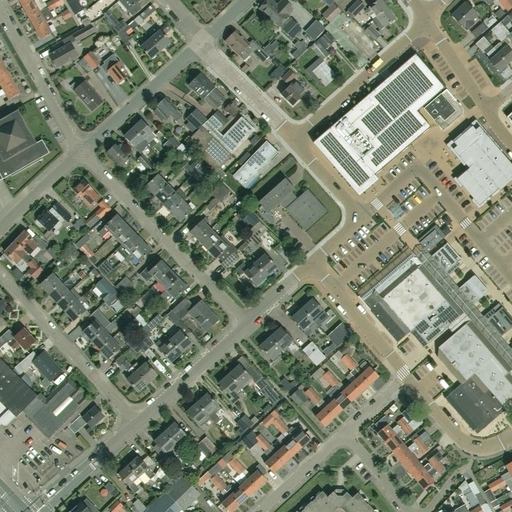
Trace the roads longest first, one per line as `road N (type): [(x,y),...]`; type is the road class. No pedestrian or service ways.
road 1 (residential): [(511,438),(463,445),(311,263)]
road 2 (residential): [(242,326),(78,151)]
road 3 (residential): [(134,421),(0,277)]
road 4 (residential): [(292,140),(428,19)]
road 5 (residential): [(78,151),(204,40)]
road 6 (residential): [(78,151),(0,6)]
road 7 (residential): [(311,263),(350,222),(353,207),(292,140)]
road 8 (residential): [(134,421),(242,326)]
road 9 (residential): [(35,511),(134,421)]
road 10 (residential): [(292,140),(204,40)]
